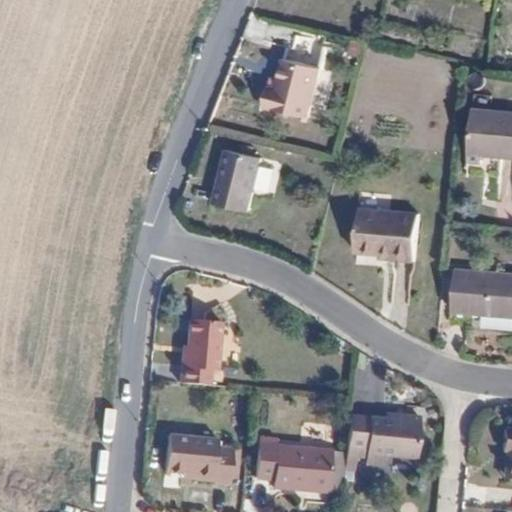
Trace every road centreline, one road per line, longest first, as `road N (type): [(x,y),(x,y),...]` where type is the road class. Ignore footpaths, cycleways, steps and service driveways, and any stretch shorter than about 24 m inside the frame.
road 1 (residential): [(152,240),(290,287),(402,355),(462,377)]
road 2 (residential): [(120,511),(139,293),(152,240)]
road 3 (residential): [(152,240),(235,0)]
road 4 (residential): [(447,511),(462,377)]
